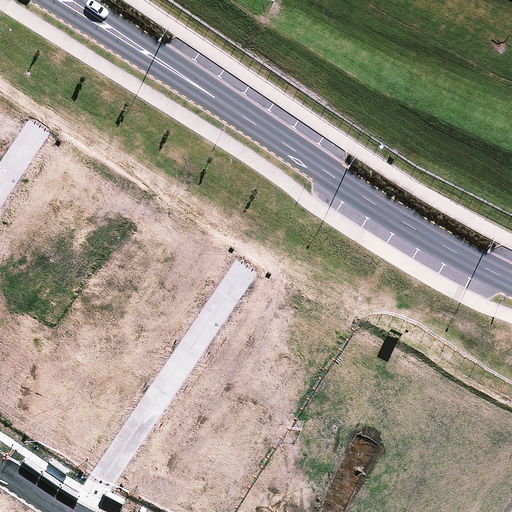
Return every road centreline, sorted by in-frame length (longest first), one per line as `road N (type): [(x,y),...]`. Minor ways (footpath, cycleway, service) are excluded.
road 1 (secondary): [(78,9),(414,228),(511,281)]
road 2 (residential): [(75,507),(254,259)]
